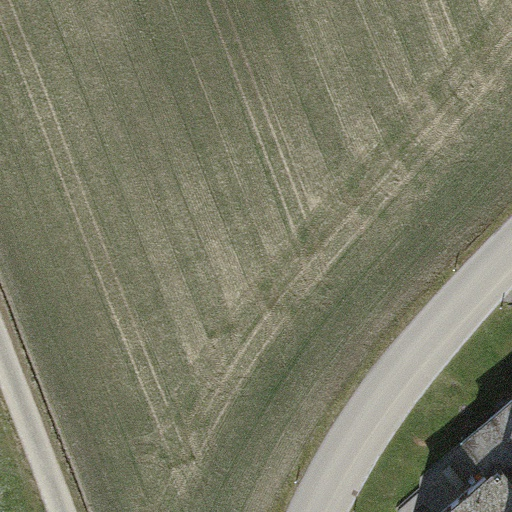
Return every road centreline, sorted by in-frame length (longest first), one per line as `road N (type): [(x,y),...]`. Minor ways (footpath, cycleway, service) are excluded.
road 1 (tertiary): [(511,265),(384,405),(321,511)]
road 2 (track): [(0,347),(63,511)]
